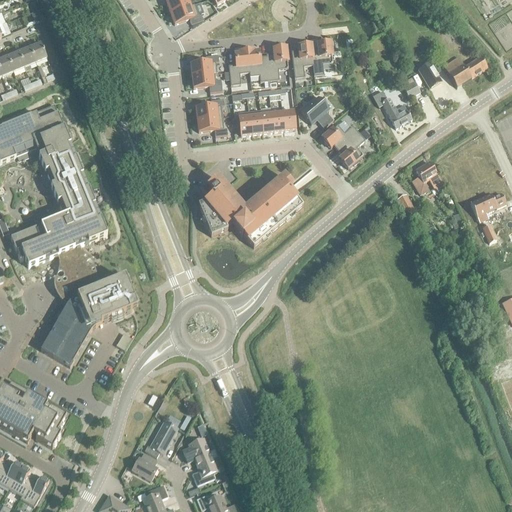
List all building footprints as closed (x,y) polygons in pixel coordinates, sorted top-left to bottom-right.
[(178,0),(166,5),(170,16),(189,9),(189,8),(186,0),(178,0)] [(189,9),(170,16),(174,27),(189,22),(191,28),(203,23),(201,17),(198,18),(194,7),(189,8),(189,9)] [(39,46),(28,51),(34,66),(46,61),(39,46)] [(311,52),(312,68),(313,79),(323,78),(322,67),(332,66),(331,59),(333,58),(332,53),(331,53),(330,46),(318,47),(318,51),(311,52)] [(291,54),(294,81),(304,80),(303,69),(312,68),(311,52),(311,48),(298,49),(299,53),(291,54)] [(28,51),(17,55),(23,71),(34,66),(28,51)] [(266,59),(269,84),(279,83),(278,72),(288,71),(285,51),(273,52),(273,56),(266,57),(266,59)] [(260,85),(269,84),(266,59),(259,60),(258,54),(253,55),(253,53),(246,54),(249,76),(249,79),(259,78),(260,85)] [(239,77),(249,76),(246,54),(240,55),(240,56),(234,57),(236,68),(228,68),(230,88),(240,87),(239,77)] [(17,55),(6,60),(11,75),(23,71),(17,55)] [(206,66),(190,67),(191,79),(217,76),(215,65),(218,65),(218,58),(205,59),(206,66)] [(443,69),(456,90),(487,71),(480,60),(464,69),(458,59),(443,69)] [(6,60),(0,62),(0,77),(1,80),(11,75),(6,60)] [(429,66),(417,73),(429,92),(441,84),(429,66)] [(44,77),(40,78),(43,85),(54,81),(52,76),(45,79),(44,77)] [(217,76),(191,79),(193,91),(209,89),(209,95),(222,94),(220,82),(215,83),(214,77),(217,77),(217,76)] [(412,80),(401,85),(403,90),(414,84),(412,80)] [(39,82),(30,86),(32,91),(41,87),(41,86),(39,82)] [(403,90),(408,100),(419,95),(414,84),(403,90)] [(15,92),(7,95),(9,100),(17,96),(15,92)] [(403,108),(394,112),(388,101),(386,102),(382,94),(372,99),(378,110),(382,108),(395,132),(411,123),(406,113),(403,108)] [(318,100),(300,115),(310,128),(316,123),(317,122),(319,125),(318,126),(323,132),(333,123),(326,115),(329,112),(318,100)] [(211,109),(195,111),(197,123),(222,120),(221,109),(224,108),(223,102),(210,103),(211,109)] [(50,337),(40,353),(69,370),(90,335),(91,333),(92,332),(94,330),(95,329),(97,328),(98,328),(100,327),(110,323),(109,320),(113,318),(114,321),(131,314),(128,306),(131,305),(131,306),(134,304),(124,281),(101,290),(94,283),(92,280),(89,276),(87,272),(85,269),(84,266),(82,263),(81,259),(80,257),(79,254),(78,250),(107,238),(54,108),(34,116),(30,118),(1,130),(0,130),(0,166),(36,152),(39,159),(38,159),(45,175),(42,177),(41,179),(40,182),(41,185),(42,188),(45,189),(48,190),(51,189),(57,206),(58,206),(59,210),(63,220),(40,229),(36,231),(10,241),(19,264),(23,262),(24,261),(28,270),(44,263),(49,261),(49,262),(58,258),(60,261),(61,264),(62,268),(63,271),(64,274),(65,278),(66,281),(67,285),(58,288),(57,289),(56,289),(56,290),(56,291),(57,291),(57,292),(58,292),(59,291),(62,299),(63,301),(64,303),(66,305),(67,307),(65,310),(52,333),(52,334),(50,337)] [(259,114),(249,115),(251,138),(262,137),(259,114)] [(260,114),(259,114),(262,137),(273,135),(271,115),(260,116),(260,114)] [(281,114),(271,115),(273,135),(284,134),(281,114)] [(282,114),(281,114),(284,134),(295,133),(293,115),(282,116),(282,114)] [(358,114),(353,118),(357,123),(362,118),(358,114)] [(249,115),(237,116),(240,139),(251,138),(249,115)] [(222,120),(197,123),(198,135),(214,133),(214,139),(227,138),(226,131),(223,131),(222,120)] [(337,128),(322,141),(330,151),(333,148),(338,154),(358,136),(352,129),(344,136),(337,128)] [(342,159),(339,162),(347,171),(353,167),(354,168),(358,164),(357,163),(363,158),(356,151),(364,144),(363,142),(369,138),(364,132),(358,136),(338,154),(342,159)] [(415,174),(419,180),(412,184),(420,198),(429,193),(424,185),(428,182),(433,191),(441,186),(429,166),(415,174)] [(204,204),(197,207),(210,240),(227,233),(227,232),(232,228),(234,230),(233,230),(243,242),(244,241),(252,251),(253,250),(300,211),(302,209),(288,193),(292,190),(284,180),(244,214),(224,190),(223,190),(217,182),(203,193),(199,189),(199,190),(209,202),(205,204),(204,204)] [(490,197),(470,206),(476,221),(477,220),(479,226),(487,222),(485,217),(505,207),(500,196),(491,201),(490,197)] [(395,202),(403,217),(413,212),(405,197),(395,202)] [(460,223),(452,226),(454,232),(462,229),(460,223)] [(6,229),(0,231),(3,238),(9,236),(6,229)] [(511,301),(502,306),(511,328),(511,301)] [(0,430),(22,442),(23,439),(29,442),(33,436),(37,438),(35,442),(52,452),(60,437),(57,435),(64,423),(58,419),(60,416),(47,408),(49,405),(41,400),(40,401),(39,404),(33,401),(35,398),(36,397),(11,383),(0,401),(0,430)] [(152,399),(147,407),(151,410),(156,401),(152,399)] [(144,454),(156,460),(159,455),(163,457),(177,431),(164,424),(150,450),(147,448),(144,454)] [(194,462),(197,468),(211,462),(206,450),(203,442),(188,448),(189,451),(182,453),(187,465),(194,462)] [(153,469),(156,464),(143,457),(140,462),(138,461),(132,474),(150,484),(157,472),(153,469)] [(211,462),(197,468),(199,474),(192,477),(196,489),(215,481),(213,476),(216,474),(211,462)] [(6,466),(0,476),(0,487),(8,492),(22,468),(15,463),(12,469),(6,466)] [(22,468),(8,492),(21,499),(22,500),(32,481),(27,478),(30,472),(22,468)] [(21,499),(20,502),(34,510),(49,482),(41,478),(38,484),(32,481),(22,500),(21,499)] [(227,484),(221,486),(225,497),(231,494),(229,488),(227,484)] [(143,503),(146,511),(153,511),(162,509),(160,503),(167,500),(163,488),(144,496),(146,501),(143,503)] [(205,511),(208,511),(221,511),(225,511),(220,498),(216,500),(214,495),(196,502),(200,511),(205,511)] [(99,511),(130,511),(131,511),(109,498),(99,511)]
